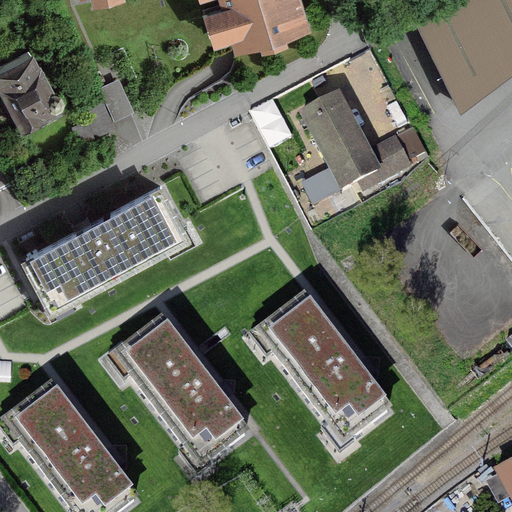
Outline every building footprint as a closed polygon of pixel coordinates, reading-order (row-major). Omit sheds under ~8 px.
[(221,0),(236,48),(260,41),(261,46),(283,40),(281,34),(305,27),(297,0),(221,0)] [(511,57),(511,0),(414,0),(405,4),(455,104),(511,57)] [(65,100),(64,94),(61,91),(57,90),(35,52),(0,71),(0,78),(3,85),(2,85),(25,127),(46,117),(47,114),(62,105),(65,100)] [(132,111),(119,79),(101,87),(114,119),(132,111)] [(374,174),(334,100),(301,117),(341,192),(374,174)] [(79,112),(85,124),(73,130),(78,141),(90,135),(113,125),(102,102),(79,112)] [(511,263),(511,161),(462,200),(511,263)] [(194,236),(162,175),(153,180),(87,215),(30,246),(21,250),(54,311),(76,299),(74,294),(167,245),(170,249),(194,236)] [(360,374),(312,312),(270,344),(341,438),(383,406),(360,374)] [(216,397),(169,336),(129,365),(201,460),(241,430),(216,397)] [(105,466),(57,403),(16,434),(75,511),(115,511),(130,501),(105,466)] [(511,462),(495,472),(511,501),(511,462)]
